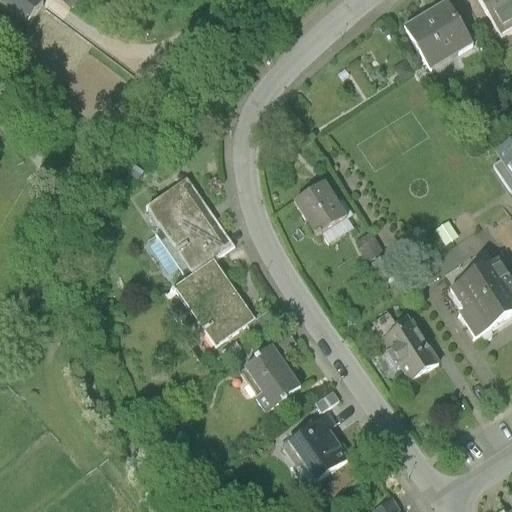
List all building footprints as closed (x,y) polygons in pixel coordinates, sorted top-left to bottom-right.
[(0,0),(0,12),(24,30),(38,10),(24,0),(0,0)] [(47,0),(68,15),(78,0),(47,0)] [(459,0),(415,27),(441,69),(485,43),(478,31),(460,2),(459,0)] [(478,0),(464,0),(460,2),(478,31),(492,22),(478,0)] [(494,0),(478,0),(492,22),(495,28),(507,21),(494,0)] [(511,0),(494,0),(507,21),(511,29),(511,0)] [(310,123),(300,129),(312,149),(322,143),(310,123)] [(495,172),(511,196),(511,149),(499,158),(504,166),(495,172)] [(157,209),(205,276),(225,262),(246,247),(198,180),(157,209)] [(336,184),(305,204),(326,238),(332,234),(358,218),(336,184)] [(364,229),(358,218),(332,234),(339,245),(364,229)] [(459,273),(467,287),(500,266),(491,253),(459,273)] [(400,256),(384,266),(395,285),(412,275),(400,256)] [(258,327),(267,321),(225,262),(205,276),(185,290),(226,349),(258,327)] [(511,264),(502,270),(510,283),(511,281),(511,264)] [(471,315),(487,339),(511,322),(511,285),(510,283),(502,270),(500,266),(467,287),(463,290),(477,312),(471,315)] [(267,321),(258,327),(268,340),(292,323),(283,310),(267,321)] [(385,325),(395,342),(424,324),(420,318),(406,326),(400,316),(385,325)] [(424,324),(395,342),(401,351),(413,371),(421,383),(449,365),(424,324)] [(302,337),(284,349),(290,358),(308,346),(302,337)] [(268,401),(277,416),(297,402),(296,400),(311,390),(290,358),(284,349),(267,361),(268,364),(255,372),(273,398),(268,401)] [(397,381),(413,371),(401,351),(385,361),(397,381)] [(351,402),(345,393),(329,405),(335,413),(351,402)] [(342,415),(293,448),(308,470),(316,465),(328,483),(362,460),(342,430),(348,425),(342,415)] [(384,511),(410,511),(412,511),(404,499),(384,511)]
